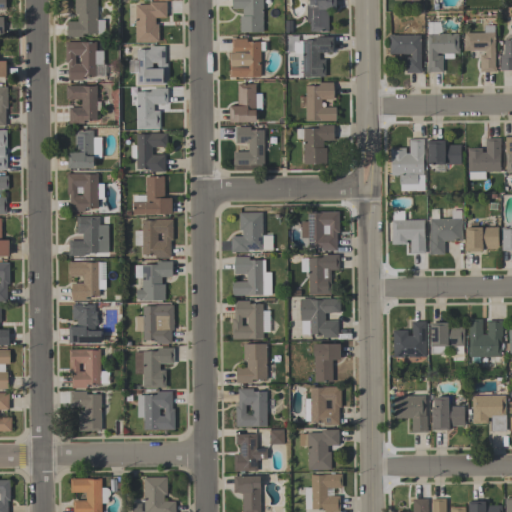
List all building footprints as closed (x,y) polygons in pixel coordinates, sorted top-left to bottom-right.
[(66,36),(66,21),(77,21),(77,14),(74,14),(74,0),(96,0),(96,19),(104,19),(104,33),(82,33),(82,36),(66,36)] [(239,32),(239,15),(242,15),(242,9),(231,9),(231,0),(262,0),(263,32),(239,32)] [(309,0),(335,0),(335,10),(327,10),(328,31),(309,31),(309,22),(306,22),(305,4),(309,4),(309,0)] [(166,17),(155,17),(155,24),(158,24),(158,41),(135,41),(134,4),(149,4),(149,2),(166,2),(166,17)] [(495,25),(495,66),(495,71),(480,71),(480,54),(485,54),(485,49),(463,49),(463,45),(464,45),(464,32),(484,32),(484,25),(495,25)] [(426,71),(426,65),(427,65),(426,34),(458,33),(458,48),(459,48),(459,52),(436,53),(436,55),(442,55),(442,71),(426,71)] [(405,72),(405,56),(411,56),(410,53),(388,54),(388,34),(393,34),(393,35),(420,35),(420,68),(421,68),(421,72),(405,72)] [(332,36),(332,52),(319,52),(319,59),(325,59),(325,76),(302,76),(302,53),(292,53),(292,40),(301,40),(312,40),(312,36),(332,36)] [(266,41),(266,51),(260,51),(260,77),(229,77),(229,59),(227,59),(227,51),(231,51),(231,38),(246,38),(246,41),(266,41)] [(511,69),(500,69),(500,55),(503,55),(503,49),(504,49),(504,39),(511,39),(511,69)] [(96,41),(96,51),(102,51),(102,64),(95,64),(95,76),(82,76),(82,79),(67,79),(67,61),(64,61),(64,41),(96,41)] [(167,84),(136,84),(136,73),(129,73),(128,71),(128,61),(129,59),(136,59),(136,49),(149,49),(149,46),(164,45),(164,63),(167,63),(167,84)] [(333,82),(333,99),(321,99),(321,107),(335,107),(335,120),(305,121),(305,86),(318,85),(318,82),(333,82)] [(261,109),(255,109),(255,122),(229,122),(229,105),(237,105),(237,84),(255,84),(255,93),(261,93),(261,109)] [(65,85),(82,85),(82,86),(96,86),(96,101),(100,101),(100,110),(96,110),(96,120),(83,120),(83,123),(68,123),(68,107),(81,107),(81,99),(66,99),(65,85)] [(136,128),(136,91),(150,91),(150,88),(167,88),(167,104),(153,104),(153,111),(159,111),(159,128),(136,128)] [(303,164),(302,128),(317,128),(317,125),(333,125),(333,142),(323,142),(323,148),(326,148),(326,163),(303,164)] [(263,129),(263,164),(232,164),(232,151),(248,151),(248,142),(234,142),(234,126),(250,126),(250,129),(263,129)] [(66,168),(66,151),(75,151),(74,130),(92,130),(92,138),(100,138),(100,157),(93,157),(93,167),(66,168)] [(164,171),(149,171),(149,168),(135,168),(135,158),(130,158),(130,145),(135,145),(135,133),(166,133),(166,147),(151,147),(151,154),(164,154),(164,171)] [(390,147),(405,147),(405,152),(409,152),(409,138),(424,138),(424,144),(423,144),(424,190),(400,190),(400,184),(399,184),(399,174),(391,175),(391,155),(390,155),(390,147)] [(499,138),(499,172),(484,172),(484,179),(468,179),(468,171),(467,171),(467,148),(481,148),(481,152),(484,152),(484,138),(499,138)] [(461,144),(461,164),(428,164),(428,140),(445,139),(445,144),(461,144)] [(69,211),(68,194),(66,194),(66,173),(83,173),(83,174),(97,174),(97,183),(102,183),(103,198),(97,198),(97,207),(84,208),(84,211),(69,211)] [(5,197),(0,197),(0,189),(8,190),(7,176),(0,176),(0,214),(5,215),(5,197)] [(171,213),(155,213),(155,214),(132,214),(132,201),(145,201),(145,176),(163,176),(163,198),(171,198),(171,213)] [(460,210),(460,241),(443,241),(443,254),(428,254),(428,238),(429,238),(429,218),(430,218),(430,209),(438,209),(438,218),(451,218),(451,210),(460,210)] [(272,249),(247,249),(247,252),(231,252),(231,236),(242,236),(242,229),(239,230),(239,212),(262,211),(262,235),(272,235),(272,249)] [(338,211),(338,233),(336,233),(336,250),(321,250),(321,246),(307,246),(307,237),(300,237),(300,221),(307,221),(307,211),(338,211)] [(424,219),(424,237),(425,237),(425,253),(409,253),(409,239),(406,239),(406,244),(391,244),(391,238),(391,219),(392,219),(392,211),(403,211),(403,219),(424,219)] [(107,224),(107,252),(85,252),(85,256),(67,256),(67,240),(82,240),(82,233),(76,233),(76,216),(99,216),(99,224),(107,224)] [(172,219),(172,240),(169,240),(169,257),(154,257),(154,254),(141,254),(141,245),(134,245),(134,230),(141,230),(141,219),(172,219)] [(511,220),(511,250),(501,250),(501,226),(505,226),(505,223),(510,220),(511,220)] [(465,227),(497,227),(497,246),(495,246),(495,247),(485,247),(485,246),(482,246),(482,250),(478,250),(478,251),(468,251),(468,250),(465,250),(465,227)] [(0,255),(0,239),(8,239),(8,255),(0,255)] [(330,293),(307,294),(307,271),(300,271),(300,258),(322,257),(322,254),(338,254),(338,270),(330,270),(330,293)] [(232,295),(232,281),(246,281),(246,273),(234,273),(234,256),(248,256),(248,260),(264,259),(265,272),(270,272),(271,295),(232,295)] [(105,289),(98,289),(98,296),(85,296),(85,300),(71,300),(71,283),(82,283),(82,276),(68,276),(68,261),(85,261),(85,262),(97,262),(97,279),(105,279),(105,289)] [(172,261),(172,276),(161,276),(161,284),(164,284),(164,300),(141,300),(141,298),(135,298),(135,289),(141,289),(141,264),(156,264),(156,261),(172,261)] [(0,262),(9,262),(9,283),(6,283),(6,301),(0,301),(0,262)] [(337,337),(322,337),(322,334),(301,334),(301,320),(300,320),(299,298),(339,298),(340,312),(324,312),(324,320),(337,320),(337,337)] [(233,300),(249,300),(249,304),(262,303),(262,338),(232,339),(231,318),(234,318),(233,300)] [(101,343),(68,343),(68,326),(76,326),(76,320),(71,320),(71,304),(94,304),(94,311),(97,311),(97,325),(94,325),(94,330),(101,330),(101,343)] [(142,340),(142,331),(133,331),(133,316),(142,316),(142,305),(173,305),(173,330),(171,330),(171,343),(155,343),(155,340),(142,340)] [(0,329),(8,329),(8,346),(0,346),(0,306),(1,306),(1,322),(0,322),(0,329)] [(468,319),(481,319),(481,335),(486,334),(486,320),(501,320),(501,336),(500,336),(500,356),(469,357),(469,355),(468,355),(468,347),(468,319)] [(424,321),(424,357),(392,357),(392,330),(407,330),(407,335),(411,335),(411,321),(424,321)] [(463,327),(463,346),(462,346),(462,353),(451,353),(451,346),(443,346),(443,354),(431,354),(431,346),(430,346),(430,330),(429,330),(429,322),(447,322),(447,327),(463,327)] [(331,359),(331,381),(314,381),(314,356),(313,356),(313,343),(339,343),(339,359),(331,359)] [(266,379),(251,379),(251,383),(235,383),(235,367),(246,367),(246,360),(243,360),(243,344),(266,344),(266,379)] [(134,374),(134,351),(157,351),(157,347),(173,347),(173,363),(159,363),(159,370),(165,369),(165,387),(142,387),(142,374),(134,374)] [(99,349),(99,371),(109,371),(109,383),(99,383),(99,384),(86,384),(86,388),(71,388),(71,371),(68,371),(68,349),(99,349)] [(7,388),(0,388),(0,350),(9,350),(9,364),(4,364),(4,372),(7,372),(7,388)] [(340,386),(340,407),(338,407),(338,424),(323,424),(323,421),(310,422),(309,386),(340,386)] [(237,388),(252,388),(252,391),(266,391),(266,426),(235,426),(235,406),(237,406),(237,388)] [(100,431),(77,431),(77,413),(83,413),(83,407),(68,407),(68,391),(86,391),(86,394),(100,394),(100,431)] [(136,417),(136,394),(156,394),(156,391),(171,391),(171,409),(174,409),(174,429),(143,429),(143,417),(136,417)] [(8,409),(0,409),(0,417),(10,417),(10,431),(0,431),(0,392),(8,392),(8,409)] [(425,395),(425,415),(426,415),(426,432),(411,432),(411,418),(393,418),(393,395),(425,395)] [(504,395),(505,431),(490,431),(490,417),(487,417),(487,423),(471,423),(471,395),(504,395)] [(431,430),(431,406),(433,406),(433,396),(448,396),(448,406),(463,406),(463,421),(464,421),(464,426),(448,426),(448,430),(431,430)] [(268,444),(268,429),(283,429),(283,444),(268,444)] [(338,429),(338,445),(327,445),(327,451),(330,451),(330,469),(307,469),(307,446),(299,446),(299,433),(307,433),(307,432),(321,432),(321,429),(338,429)] [(233,471),(233,453),(239,453),(239,444),(235,444),(235,434),(256,434),(256,448),(266,448),(266,459),(256,459),(256,471),(233,471)] [(339,511),(324,511),(324,509),(305,509),(304,487),(310,487),(310,474),(341,473),(341,487),(326,488),(326,496),(339,495),(339,511)] [(233,476),(260,476),(260,511),(241,511),(241,492),(233,492),(233,476)] [(175,511),(134,511),(134,499),(144,499),(143,477),(166,477),(166,494),(163,494),(163,501),(175,501),(175,511)] [(72,511),(72,500),(85,500),(85,492),(69,492),(69,478),(88,478),(88,479),(101,479),(101,487),(105,487),(106,488),(107,488),(108,489),(109,490),(109,492),(109,494),(108,495),(108,496),(107,497),(107,498),(107,499),(107,500),(108,501),(107,502),(106,503),(105,503),(101,503),(101,511),(72,511)] [(0,511),(0,479),(9,479),(9,500),(7,500),(7,511),(0,511)] [(427,498),(427,511),(394,511),(412,511),(412,499),(427,498)] [(431,511),(431,498),(445,498),(445,511),(450,511),(450,507),(465,507),(465,511),(431,511)] [(468,511),(468,501),(485,501),(485,505),(501,505),(501,511),(468,511)]
